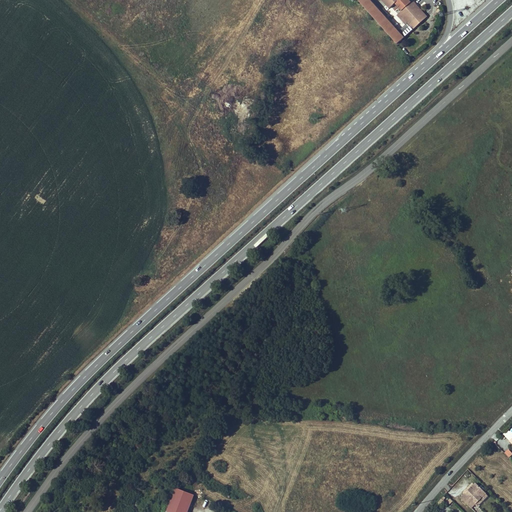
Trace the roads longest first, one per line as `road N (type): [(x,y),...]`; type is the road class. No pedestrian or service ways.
road 1 (primary): [(0,509),(77,407),(144,340),(511,10)]
road 2 (unclassified): [(28,511),(134,383),(311,214),(511,40)]
road 3 (primary): [(442,50),(132,329),(62,397),(0,477)]
road 4 (unclassified): [(417,511),(511,408)]
